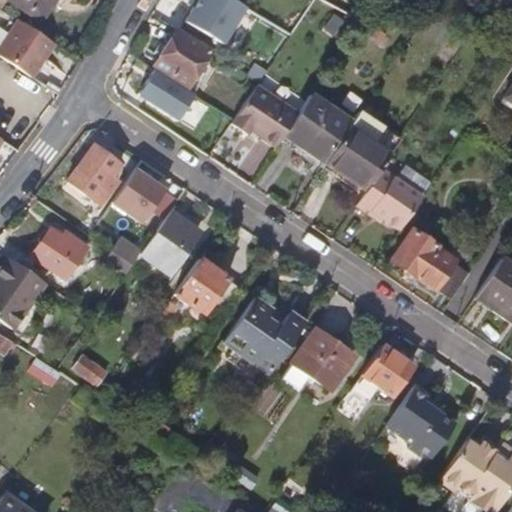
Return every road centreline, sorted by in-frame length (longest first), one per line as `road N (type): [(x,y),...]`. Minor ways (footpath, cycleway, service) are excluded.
road 1 (residential): [(79,96),(511,381)]
road 2 (residential): [(0,203),(79,96)]
